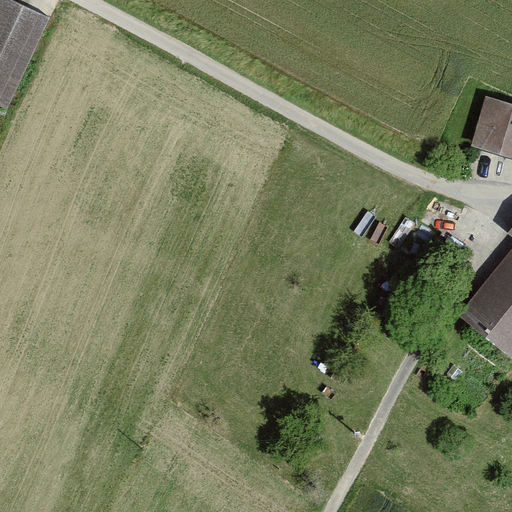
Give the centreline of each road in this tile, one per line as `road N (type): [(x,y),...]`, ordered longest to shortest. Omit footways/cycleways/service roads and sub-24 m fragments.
road 1 (track): [(501,207),(361,154),(71,0)]
road 2 (track): [(327,511),(467,237),(501,207)]
